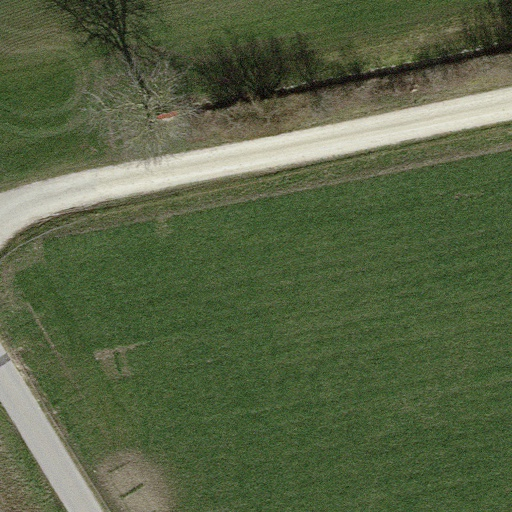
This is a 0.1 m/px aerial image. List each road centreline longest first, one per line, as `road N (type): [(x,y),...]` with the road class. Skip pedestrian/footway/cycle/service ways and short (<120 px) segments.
road 1 (track): [(0,213),(44,194),(511,102)]
road 2 (residential): [(0,348),(91,511)]
